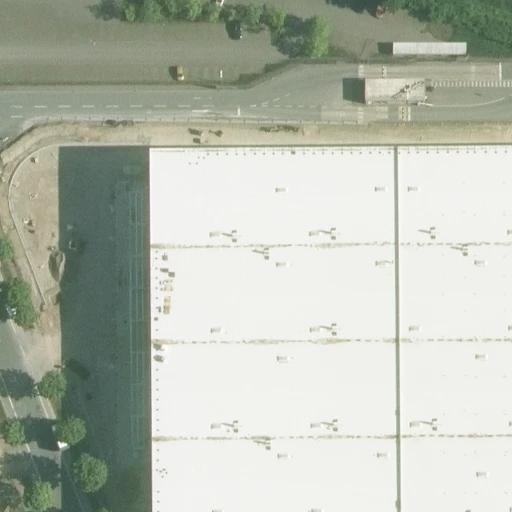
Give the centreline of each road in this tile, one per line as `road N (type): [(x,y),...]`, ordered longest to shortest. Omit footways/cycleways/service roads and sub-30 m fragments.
road 1 (unknown): [(511,256),(477,233),(300,158),(293,147)]
road 2 (residential): [(66,511),(0,336)]
